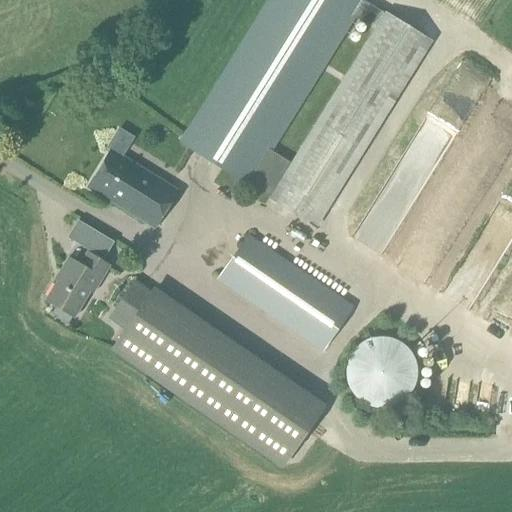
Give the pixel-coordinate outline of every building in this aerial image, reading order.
[(291,167),(267,152),(359,0),(268,0),(180,142),(317,228),(433,42),(386,13),(291,167)] [(154,229),(177,190),(112,151),(88,188),(154,229)] [(511,218),(511,188),(444,299),(461,309),(476,285),(472,283),(511,218)] [(80,211),(67,232),(121,265),(134,245),(80,211)] [(323,349),(352,305),(250,235),(221,277),(323,349)] [(110,266),(87,253),(80,266),(69,259),(60,274),(63,275),(47,301),(74,318),(90,292),(93,294),(110,266)] [(511,298),(511,267),(483,322),(490,326),(506,295),(511,298)] [(277,457),(280,452),(316,403),(157,295),(152,301),(132,286),(117,309),(137,322),(120,349),(277,457)] [(378,409),(395,405),(409,393),(415,376),(411,358),(399,345),(382,339),(364,342),(351,354),(345,372),(348,389),(360,403),(378,409)]
